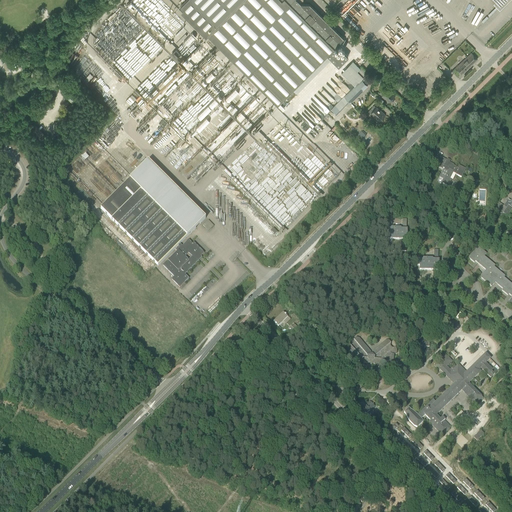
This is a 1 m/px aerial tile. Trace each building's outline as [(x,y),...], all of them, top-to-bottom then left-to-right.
[(186,0),(180,7),(183,10),(181,12),(205,37),(208,35),(277,104),(278,104),(285,97),(289,101),(296,94),(292,90),(327,55),(331,59),(337,66),(338,67),(344,60),(348,57),(347,56),(344,53),(341,55),(338,53),(337,54),(333,49),(334,48),(333,48),(336,45),(337,46),(339,43),(338,43),(340,41),(340,42),(344,38),(309,4),(301,4),(301,0),(302,0),(301,0),(186,0)] [(122,7),(98,33),(100,36),(103,33),(104,34),(106,31),(110,26),(113,28),(118,22),(119,22),(128,12),(122,7)] [(158,36),(162,41),(177,27),(176,26),(180,23),(174,17),(166,24),(169,27),(158,36)] [(187,37),(172,52),(177,56),(186,47),(189,50),(190,48),(188,46),(192,42),(187,37)] [(218,52),(222,57),(224,55),(212,42),(209,45),(217,53),(218,52)] [(0,44),(0,58),(6,69),(13,66),(0,44)] [(119,67),(130,78),(148,61),(147,60),(150,58),(148,56),(149,55),(147,53),(146,53),(145,53),(142,56),(141,55),(137,59),(135,57),(134,59),(129,54),(119,64),(120,65),(119,67)] [(477,59),(474,56),(471,53),(455,68),(461,75),(477,59)] [(193,70),(197,75),(202,70),(198,66),(193,70)] [(241,71),(238,74),(247,83),(250,80),(241,71)] [(367,76),(362,81),(345,98),(348,101),(350,103),(367,86),(364,83),(369,78),(367,76)] [(204,86),(209,81),(206,77),(200,82),(204,86)] [(199,84),(193,88),(197,93),(203,88),(199,84)] [(389,102),(395,95),(385,86),(378,92),(389,102)] [(66,87),(61,92),(75,105),(80,100),(66,87)] [(219,101),(229,91),(225,87),(215,97),(219,101)] [(235,88),(224,100),(228,104),(239,92),(235,88)] [(343,97),(331,110),(335,114),(348,101),(345,98),(343,97)] [(208,117),(214,124),(219,120),(219,121),(226,115),(219,107),(208,117)] [(376,107),(367,117),(372,120),(374,118),(379,122),(385,115),(384,116),(380,112),(380,111),(376,107)] [(219,144),(239,126),(233,120),(213,139),(219,144)] [(185,136),(195,124),(191,121),(180,132),(185,136)] [(35,122),(28,128),(41,141),(48,135),(35,122)] [(194,137),(205,126),(201,122),(190,133),(194,137)] [(447,159),(446,160),(435,155),(433,159),(432,162),(435,163),(434,165),(442,169),(443,168),(444,169),(439,178),(443,180),(441,183),(448,187),(452,180),(453,181),(456,175),(461,178),(466,169),(459,166),(458,168),(453,165),(454,165),(450,163),(450,161),(447,159)] [(180,244),(205,219),(148,161),(129,179),(130,180),(100,209),(158,266),(175,249),(177,252),(163,266),(174,277),(171,280),(179,288),(189,279),(185,275),(199,261),(198,259),(204,253),(193,243),(192,244),(188,240),(182,246),(180,244)] [(300,213),(312,201),(309,198),(297,210),(300,213)] [(511,202),(508,200),(500,212),(500,211),(503,213),(502,214),(503,214),(507,216),(511,209),(511,202)] [(406,229),(406,220),(402,220),(402,226),(401,226),(401,229),(401,228),(391,228),(391,229),(385,229),(385,236),(387,236),(387,240),(401,240),(401,250),(399,249),(398,251),(406,252),(406,240),(407,240),(407,229),(406,229)] [(486,254),(477,246),(468,258),(474,263),(475,262),(485,270),(480,277),(491,287),(495,283),(503,289),(501,291),(507,296),(509,294),(511,297),(507,302),(511,306),(511,284),(504,278),(505,276),(494,267),(495,266),(484,257),(486,254)] [(438,260),(438,250),(434,250),(433,256),(433,260),(432,260),(432,259),(422,259),(422,260),(417,260),(417,267),(419,267),(419,271),(433,271),(432,280),(430,280),(430,282),(437,282),(438,271),(439,271),(439,260),(438,260)] [(285,316),(287,314),(284,311),(273,322),(278,327),(282,323),(287,318),(285,316)] [(452,318),(449,320),(447,318),(442,323),(452,332),(457,328),(454,325),(455,323),(454,322),(455,322),(452,318)] [(371,352),(359,338),(356,338),(354,340),(354,343),(352,344),(349,344),(348,344),(346,346),(346,349),(348,352),(348,357),(350,360),(355,360),(357,363),(383,365),(386,363),(391,363),(394,360),(393,355),(394,355),(394,356),(397,354),(397,351),(394,347),(393,348),(392,348),(391,347),(390,346),(390,345),(390,344),(391,344),(388,341),(385,341),(371,352)] [(429,347),(429,340),(426,338),(420,338),(420,341),(418,343),(417,347),(420,349),(424,349),(426,347),(429,347)] [(486,363),(490,359),(485,354),(467,372),(458,364),(456,367),(454,365),(449,370),(446,366),(451,361),(446,356),(436,366),(454,385),(436,402),(433,400),(417,415),(416,414),(408,408),(404,413),(409,421),(412,424),(414,426),(417,428),(421,424),(423,422),(421,419),(425,415),(430,420),(428,422),(442,436),(452,427),(442,417),(440,419),(436,415),(462,391),(472,402),(471,403),(475,407),(483,399),(481,397),(482,397),(469,384),(481,372),(479,370),(481,369),(491,379),(496,374),(495,372),(496,371),(494,368),(492,369),(486,363)] [(374,406),(371,403),(369,401),(365,406),(363,403),(358,408),(365,415),(366,414),(367,415),(368,415),(369,413),(369,412),(370,411),(374,406)] [(400,426),(398,424),(390,431),(392,434),(400,426)] [(405,427),(402,430),(409,438),(412,435),(405,427)] [(481,431),(474,438),(477,442),(485,434),(481,431)] [(398,433),(396,436),(403,444),(406,441),(398,433)] [(392,439),(389,442),(397,450),(399,447),(392,439)] [(415,439),(413,442),(420,450),(423,447),(415,439)] [(409,445),(407,447),(414,456),(417,453),(409,445)] [(403,451),(400,453),(408,461),(410,459),(403,451)] [(426,451),(424,453),(431,461),(434,459),(426,451)] [(420,457),(417,459),(425,467),(428,465),(420,457)] [(414,463),(411,465),(419,473),(421,471),(414,463)] [(437,463),(435,465),(442,473),(445,471),(437,463)] [(431,468),(428,471),(436,479),(438,477),(431,468)] [(425,474),(422,477),(429,485),(432,482),(425,474)] [(448,474),(445,477),(453,485),(456,482),(448,474)] [(442,480),(439,483),(447,491),(449,488),(442,480)] [(465,480),(463,483),(470,491),(473,488),(465,480)] [(436,486),(433,488),(440,497),(443,494),(436,486)] [(459,486),(456,489),(464,497),(467,494),(459,486)] [(453,492),(450,494),(458,502),(460,500),(453,492)] [(476,492),(474,494),(481,502),(484,500),(476,492)] [(446,498),(444,500),(451,508),(454,506),(446,498)] [(470,498),(467,500),(475,508),(477,506),(470,498)]
